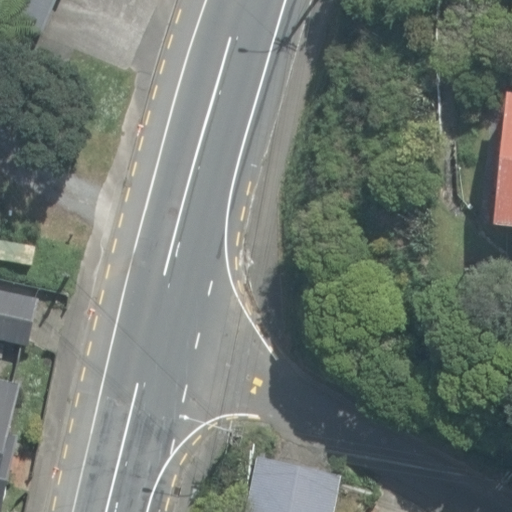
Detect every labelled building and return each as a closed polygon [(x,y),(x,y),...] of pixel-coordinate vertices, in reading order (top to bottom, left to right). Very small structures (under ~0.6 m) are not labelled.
[(0,0),(0,15),(42,34),(57,0),(0,0)] [(497,223),(511,224),(511,95),(509,96),(497,223)] [(0,235),(0,258),(30,264),(35,242),(0,235)] [(0,337),(31,344),(41,297),(0,288),(0,337)] [(0,511),(3,511),(20,434),(13,432),(24,382),(0,376),(0,511)] [(248,511),(332,511),(339,476),(258,461),(248,511)]
